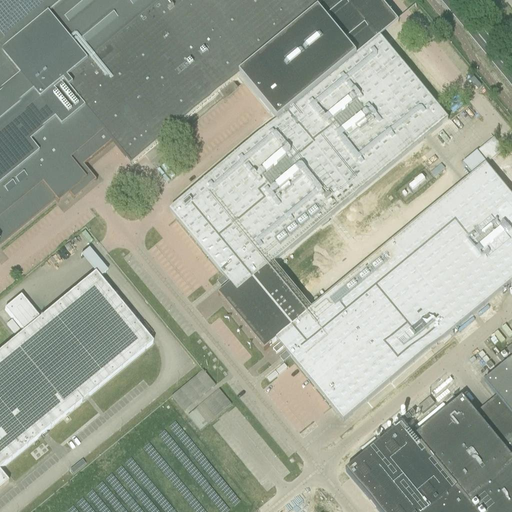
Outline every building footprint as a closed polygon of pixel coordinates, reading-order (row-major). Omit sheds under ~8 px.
[(0,0),(0,244),(53,200),(54,199),(65,190),(68,194),(69,193),(85,180),(82,176),(88,171),(84,166),(112,143),(115,147),(131,166),(143,156),(184,123),(214,99),(238,79),(243,85),(271,118),(276,125),(183,202),(182,203),(171,212),(176,219),(238,294),(227,303),(265,350),(277,341),(331,406),(344,422),(511,284),(511,285),(511,291),(509,294),(511,296),(511,199),(486,168),(312,312),(273,265),(447,121),(365,21),(347,0),(0,0)] [(196,131),(204,124),(203,123),(210,117),(207,113),(192,126),(196,131)] [(477,154),(486,165),(503,152),(494,141),(477,154)] [(463,166),(472,177),(486,165),(477,154),(463,166)] [(434,180),(444,171),(440,166),(430,175),(434,180)] [(83,256),(101,279),(109,273),(91,250),(83,256)] [(0,490),(8,484),(0,473),(0,470),(40,437),(43,441),(44,440),(41,437),(152,345),(95,275),(40,320),(21,297),(5,310),(24,334),(0,353),(0,490)] [(403,426),(345,473),(377,511),(511,511),(511,359),(506,364),(503,367),(484,383),(503,405),(497,410),(488,418),(481,423),(462,399),(439,419),(436,421),(414,439),(403,426)] [(205,370),(172,396),(199,431),(232,406),(205,370)] [(178,511),(186,454),(159,450),(169,455),(157,478),(134,476),(134,475),(114,492),(118,497),(105,495),(98,491),(106,500),(98,506),(99,500),(90,499),(90,502),(98,507),(91,511),(88,511),(85,508),(84,511),(178,511)]
